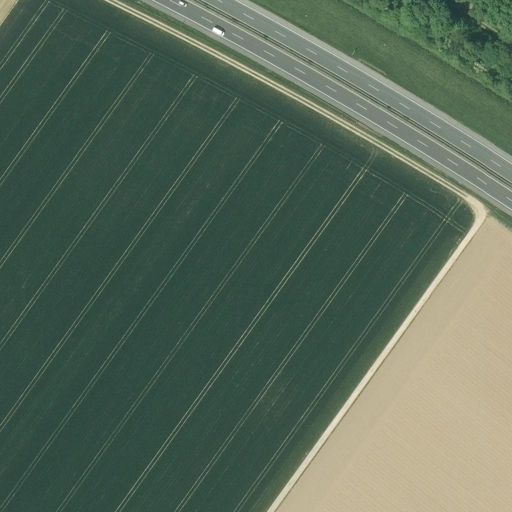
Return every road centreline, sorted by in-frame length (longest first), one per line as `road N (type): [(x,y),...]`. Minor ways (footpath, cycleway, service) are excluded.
road 1 (track): [(269,511),(481,210),(268,81),(107,0)]
road 2 (motorway): [(169,0),(416,138),(511,203)]
road 3 (motorway): [(511,175),(218,0)]
